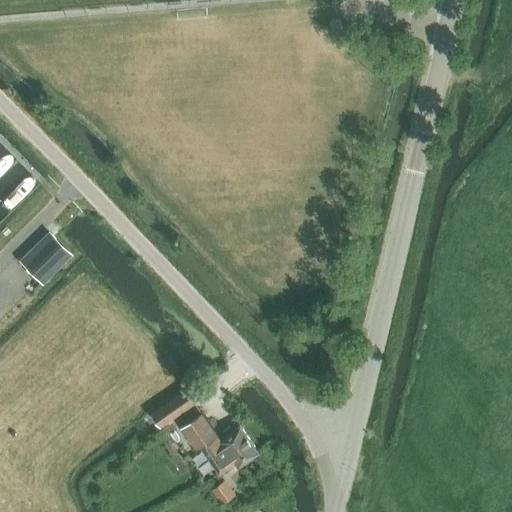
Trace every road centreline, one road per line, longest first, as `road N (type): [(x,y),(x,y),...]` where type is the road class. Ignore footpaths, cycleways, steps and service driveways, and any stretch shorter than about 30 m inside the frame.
road 1 (unclassified): [(322,450),(283,395),(0,99)]
road 2 (tertiary): [(322,450),(359,399),(452,0)]
